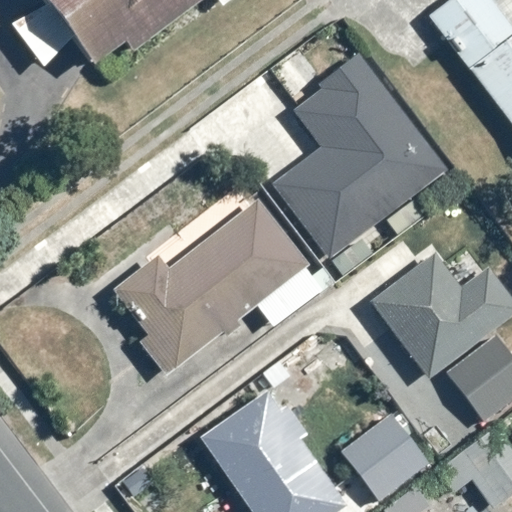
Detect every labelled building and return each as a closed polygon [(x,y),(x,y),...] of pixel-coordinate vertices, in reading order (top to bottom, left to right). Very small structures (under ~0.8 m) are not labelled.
[(17,0),(60,58),(138,0),(17,0)] [(511,0),(441,0),(442,1),(427,13),(511,120),(511,0)] [(445,177),(360,57),(292,106),(323,149),(272,186),(326,262),(445,177)] [(331,284),(264,197),(168,271),(158,258),(113,292),(174,372),(257,307),(274,329),(331,284)] [(485,425),(511,404),(511,352),(498,334),(494,329),(511,315),(511,294),(490,266),(467,283),(438,246),(369,300),(432,383),(445,373),(446,374),(485,425)] [(254,511),(336,511),(349,503),(269,391),(202,439),(254,511)] [(433,461),(392,410),(340,451),(381,502),(433,461)]
